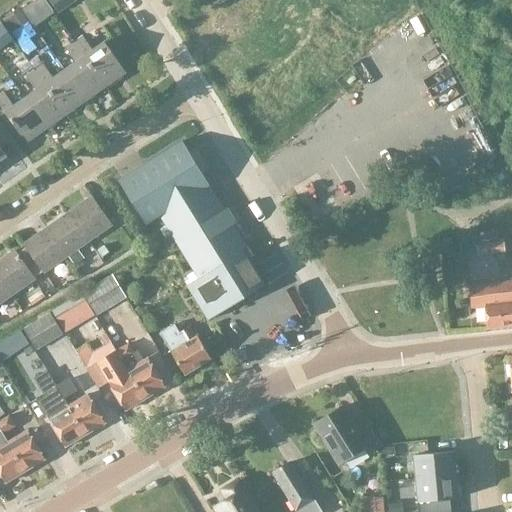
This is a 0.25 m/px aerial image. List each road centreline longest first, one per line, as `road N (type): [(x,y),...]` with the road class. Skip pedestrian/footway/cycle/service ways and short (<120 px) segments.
road 1 (secondary): [(52,511),(229,408),(344,358)]
road 2 (unclassified): [(344,358),(322,300),(195,96)]
road 3 (residential): [(0,227),(195,96)]
road 4 (residential): [(488,511),(471,344)]
road 5 (secondary): [(344,358),(471,344)]
